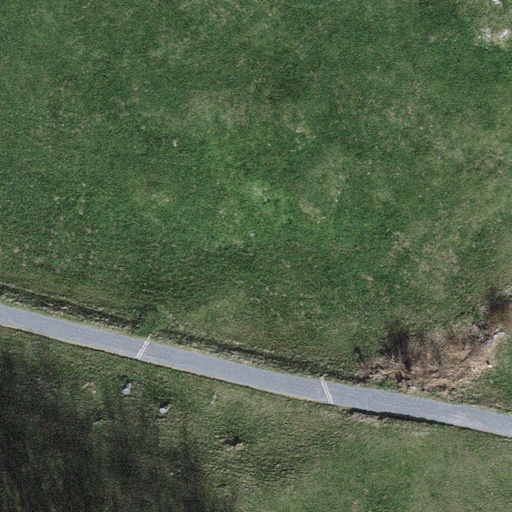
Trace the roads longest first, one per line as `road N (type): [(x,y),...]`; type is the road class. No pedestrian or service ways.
road 1 (motorway): [(14,0),(511,194)]
road 2 (track): [(511,427),(258,380),(0,312)]
